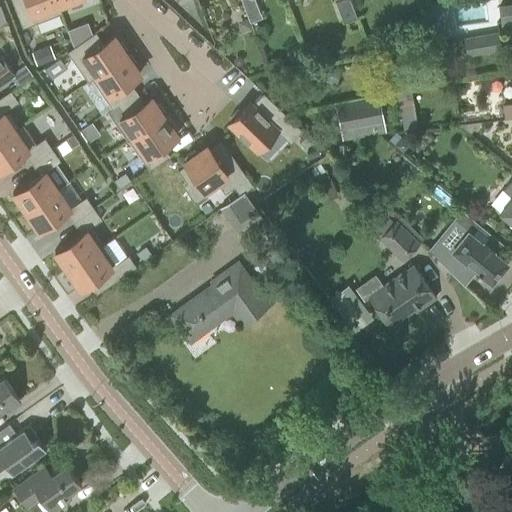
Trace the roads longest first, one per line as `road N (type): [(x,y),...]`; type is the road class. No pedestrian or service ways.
road 1 (tertiary): [(205,511),(118,418),(0,255)]
road 2 (tertiary): [(244,511),(422,388)]
road 3 (residential): [(131,12),(152,16),(204,69),(185,88)]
